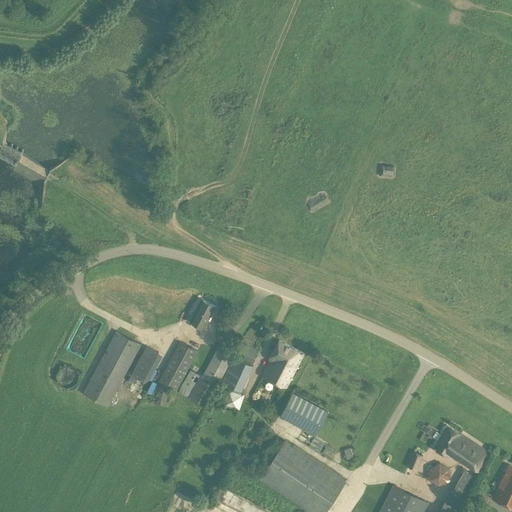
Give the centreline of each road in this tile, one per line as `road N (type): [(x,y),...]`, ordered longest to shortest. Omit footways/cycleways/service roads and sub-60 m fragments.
road 1 (unclassified): [(511,409),(401,342),(233,273)]
road 2 (unclassified): [(0,346),(21,309),(45,288),(112,252),(149,249),(233,273)]
